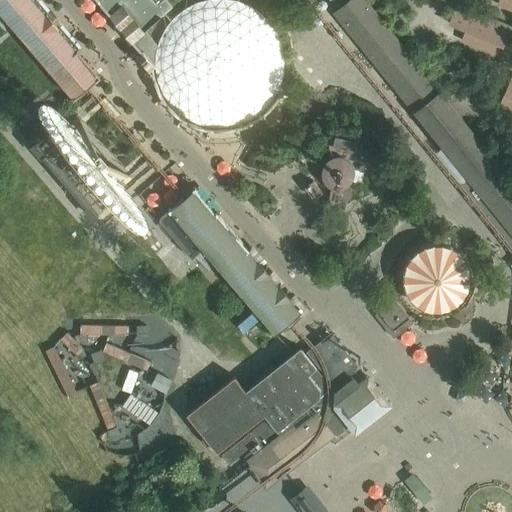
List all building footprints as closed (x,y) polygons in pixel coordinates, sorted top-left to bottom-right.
[(0,0),(0,11),(73,97),(85,88),(89,84),(99,76),(57,27),(58,27),(51,19),(46,14),(45,14),(33,0),(0,0)] [(100,0),(101,1),(100,2),(101,3),(111,15),(112,15),(122,26),(132,39),(132,40),(141,50),(142,50),(143,52),(150,59),(149,60),(153,64),(154,65),(150,68),(149,67),(148,69),(149,70),(151,68),(152,72),(145,73),(145,76),(152,75),(154,82),(156,82),(159,92),(158,93),(161,99),(155,103),(156,105),(163,102),(167,108),(169,107),(176,115),(175,116),(181,121),(177,127),(179,128),(183,122),(189,126),(191,124),(198,127),(201,128),(200,130),(207,132),(206,139),(209,140),(210,132),(217,133),(218,131),(229,131),(229,133),(236,132),(238,139),(240,138),(239,131),(246,129),(245,127),(255,122),(256,124),(262,120),(267,125),(269,124),(264,118),(270,113),(269,111),(276,103),(279,98),(281,97),(283,99),(288,101),(289,99),(279,92),(283,79),(285,64),(283,50),(279,37),(271,24),(262,15),(261,14),(251,7),(249,6),(236,1),(229,0),(207,0),(194,4),(182,11),(171,20),(162,32),(157,45),(151,38),(143,28),(161,13),(170,5),(165,0),(100,0)] [(347,0),(333,11),(403,97),(486,201),(511,233),(511,264),(511,265),(511,182),(433,89),(360,0),(347,0)] [(502,46),(509,28),(458,6),(450,23),(502,46)] [(356,144),(334,140),(332,149),(336,153),(349,156),(354,153),(356,144)] [(131,187),(110,150),(97,158),(118,194),(131,187)] [(355,177),(353,170),(350,165),(347,162),(344,161),(341,160),(337,160),(334,160),(326,164),(322,170),(320,177),(322,185),(327,191),(334,194),(341,194),(348,191),(353,185),(355,177)] [(165,214),(158,221),(189,257),(198,248),(222,275),(276,334),(279,332),(280,334),(286,329),(293,323),(298,318),(296,316),(300,313),(289,301),(290,300),(289,300),(288,301),(278,290),(279,288),(278,288),(277,289),(267,278),(268,277),(268,276),(266,277),(256,266),(258,265),(257,264),(256,265),(246,254),(247,253),(246,252),(245,253),(235,242),(237,240),(236,240),(234,241),(224,230),(226,228),(225,228),(223,229),(214,219),(216,217),(214,215),(212,216),(204,207),(204,206),(202,204),(193,194),(194,193),(192,191),(189,193),(191,195),(187,198),(181,203),(180,202),(178,204),(178,205),(169,213),(168,212),(165,214)] [(457,250),(455,248),(456,241),(449,240),(451,233),(442,231),(441,237),(434,236),(433,243),(423,245),(414,251),(407,259),(403,269),(401,279),(404,290),(409,300),(417,307),(427,312),(438,313),(449,311),(458,305),(466,297),(470,287),(471,276),(469,265),(464,256),(460,252),(459,251),(457,250)] [(378,311),(393,331),(409,318),(394,299),(381,309),(378,311)] [(301,449),(307,457),(335,435),(337,437),(349,429),(376,407),(379,410),(387,403),(369,381),(361,387),(354,378),(362,372),(322,321),(321,322),(297,341),(302,348),(247,392),(235,376),(187,415),(218,454),(267,416),(270,420),(224,457),(231,465),(251,449),(254,453),(246,459),(252,466),(259,475),(280,476),(284,473),(303,458),(298,452),(301,449)] [(496,404),(511,373),(511,359),(490,348),(469,390),(496,404)] [(392,484),(356,511),(412,511),(414,511),(392,484)] [(299,492),(290,498),(300,511),(325,511),(327,511),(317,498),(307,485),(299,492)]
